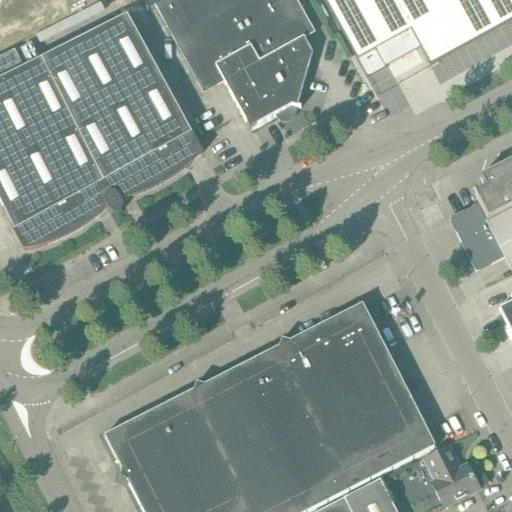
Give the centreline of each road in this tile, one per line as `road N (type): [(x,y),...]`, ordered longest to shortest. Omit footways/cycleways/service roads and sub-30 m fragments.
road 1 (tertiary): [(20,394),(42,389),(319,233),(346,215),(372,172)]
road 2 (tertiary): [(372,172),(299,179),(33,321),(0,326)]
road 3 (unclassified): [(511,450),(372,172)]
road 4 (tertiary): [(511,96),(372,172)]
road 5 (unclassified): [(67,511),(29,438),(20,394)]
